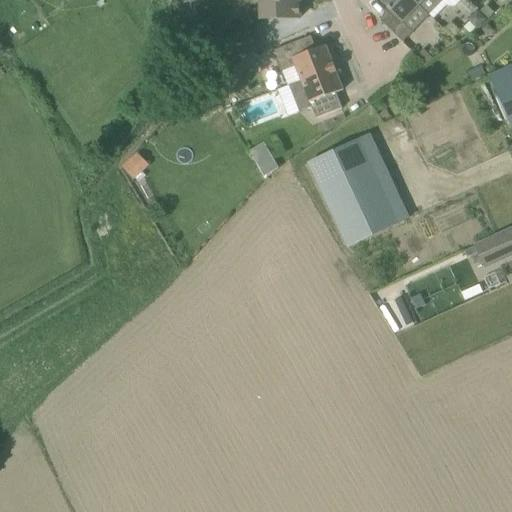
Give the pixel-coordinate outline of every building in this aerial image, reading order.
[(250,0),(251,5),(261,5),(262,19),(300,18),(299,0),(250,0)] [(403,22),(420,5),(414,0),(379,0),(391,11),(381,21),(403,42),(413,32),(403,22)] [(414,0),(420,5),(430,16),(444,0),(414,0)] [(301,81),(334,68),(326,46),(316,49),(311,36),(274,51),(283,72),(296,67),(301,81)] [(229,38),(195,52),(204,73),(238,59),(229,38)] [(511,127),(511,65),(489,76),(511,127)] [(305,91),(316,118),(342,108),(336,93),(343,90),(334,68),(301,81),(288,86),(292,96),(305,91)] [(348,246),(410,217),(370,135),(309,164),(348,246)] [(264,145),(251,153),(265,177),(278,169),(264,145)] [(134,180),(142,172),(131,159),(122,168),(134,180)] [(91,215),(96,237),(110,234),(105,211),(91,215)] [(511,227),(475,245),(485,269),(511,256),(511,227)]
